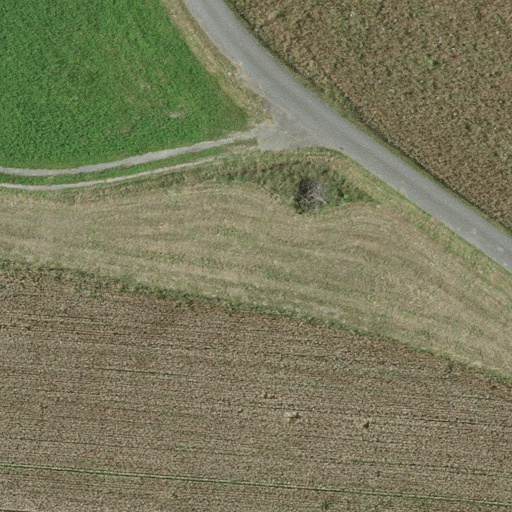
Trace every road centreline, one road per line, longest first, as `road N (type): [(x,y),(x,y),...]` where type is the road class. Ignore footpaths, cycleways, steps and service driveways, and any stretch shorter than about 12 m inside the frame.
road 1 (unclassified): [(205,0),(232,39),(320,119),(511,255)]
road 2 (track): [(0,177),(99,172),(320,119)]
